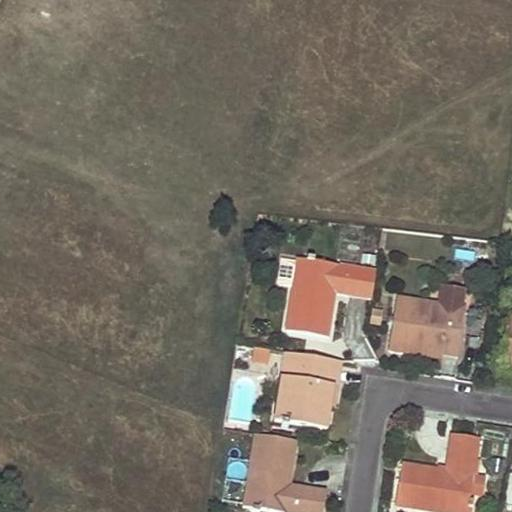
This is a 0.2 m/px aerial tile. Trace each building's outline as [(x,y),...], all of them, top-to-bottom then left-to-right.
[(296,260),(285,332),(328,339),(335,295),(371,300),(375,273),(313,263),(314,259),(307,258),(307,262),(296,260)] [(277,285),(291,287),(296,262),(282,259),(277,285)] [(396,298),(388,352),(417,357),(417,352),(442,356),(457,359),(465,309),(396,298)] [(511,314),(508,314),(499,370),(511,371),(511,314)] [(252,358),(268,361),(270,352),(261,351),(261,355),(252,354),(252,358)] [(417,357),(441,361),(442,356),(417,352),(417,357)] [(284,354),(273,423),(281,425),(280,428),(287,429),(288,426),(326,432),(330,407),(333,389),(337,389),(341,363),(284,354)] [(253,436),(242,508),(252,510),(251,511),(258,511),(266,511),(322,511),(326,492),(289,487),(296,442),(253,436)] [(450,436),(445,472),(401,465),(394,507),(423,511),(467,511),(468,509),(471,509),(472,502),(469,502),(479,440),(450,436)]
